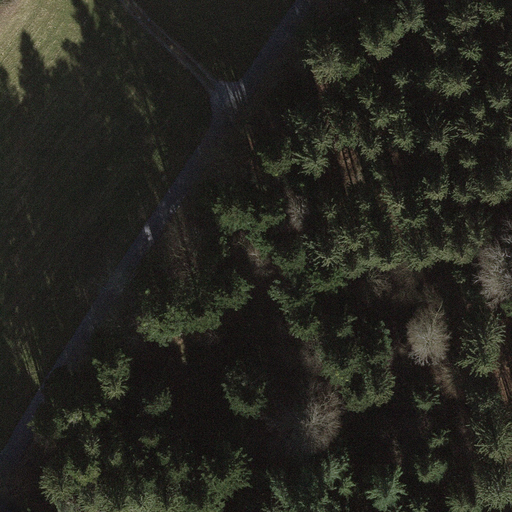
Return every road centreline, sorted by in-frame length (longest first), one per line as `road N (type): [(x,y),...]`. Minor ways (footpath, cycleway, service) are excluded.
road 1 (track): [(145,511),(374,393),(511,257)]
road 2 (track): [(235,107),(33,411),(0,485)]
road 3 (track): [(122,0),(235,107)]
road 4 (track): [(307,0),(235,107)]
